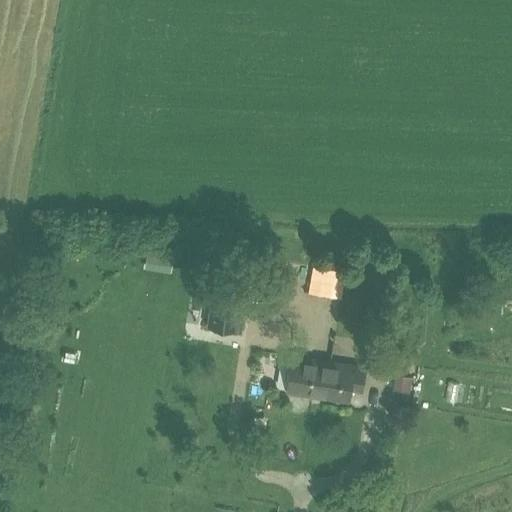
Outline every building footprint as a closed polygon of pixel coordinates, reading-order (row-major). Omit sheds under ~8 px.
[(349,268),(315,265),(312,293),(346,297),(349,268)] [(238,330),(246,280),(216,275),(208,326),(238,330)] [(209,355),(183,355),(183,376),(208,376),(209,355)] [(288,389),(349,399),(351,386),(362,388),(365,368),(293,356),(288,389)] [(400,394),(420,394),(421,374),(400,374),(400,394)]
